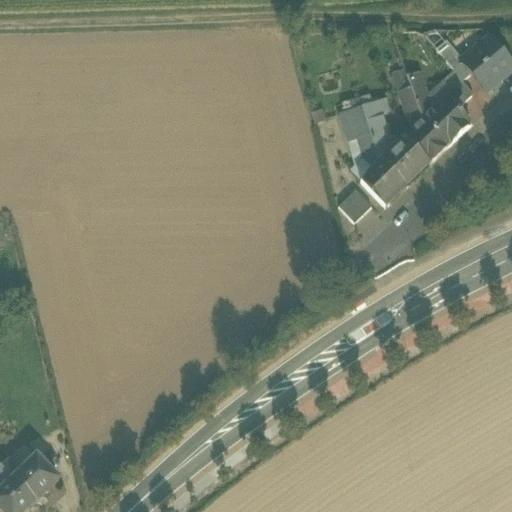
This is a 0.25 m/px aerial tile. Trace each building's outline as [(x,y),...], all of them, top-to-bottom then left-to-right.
[(469,80),(486,98),(511,74),(511,69),(485,41),(460,65),(457,67),(469,80)] [(444,69),(451,77),(461,88),(469,80),(457,67),(460,65),(455,59),(444,69)] [(391,77),(398,96),(410,92),(405,78),(403,73),(391,77)] [(416,74),(405,78),(410,92),(422,125),(423,126),(432,117),(416,74)] [(473,100),(461,88),(451,77),(439,89),(449,100),(456,107),(460,112),(473,100)] [(422,125),(410,92),(398,96),(405,117),(415,134),(423,126),(422,125)] [(432,117),(423,126),(447,151),(466,133),(448,115),(456,107),(449,100),(432,117)] [(373,159),(381,168),(388,160),(377,121),(373,106),(359,110),(367,138),(373,159)] [(338,116),(346,144),(354,142),(367,138),(359,110),(338,116)] [(428,170),(447,151),(423,126),(415,134),(403,145),(428,170)] [(359,160),(362,163),(373,175),(381,168),(373,159),(367,138),(354,142),(359,160)] [(405,192),(428,170),(403,145),(388,160),(381,168),(405,192)] [(360,188),(373,175),(362,163),(349,176),(360,188)] [(385,212),(405,192),(381,168),(373,175),(360,188),(385,212)] [(336,211),(350,227),(369,210),(354,195),(336,211)] [(20,476),(13,483),(35,506),(58,484),(36,461),(20,476)] [(0,470),(13,483),(20,476),(8,463),(0,470)] [(0,470),(0,495),(13,483),(0,470)] [(0,511),(29,511),(35,506),(13,483),(0,495),(0,511)]
